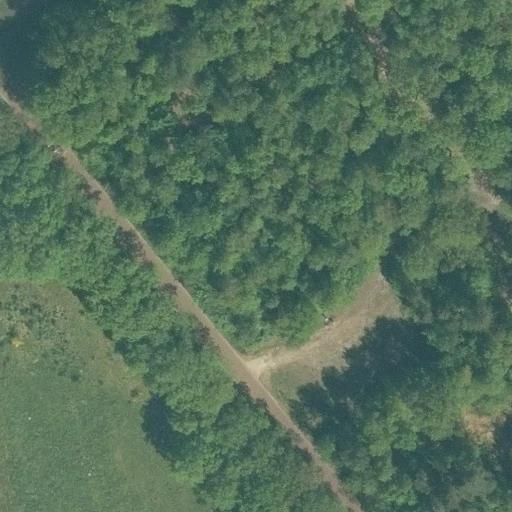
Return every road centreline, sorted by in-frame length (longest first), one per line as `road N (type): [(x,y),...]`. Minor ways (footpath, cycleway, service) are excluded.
road 1 (unclassified): [(352,511),(0,78)]
road 2 (track): [(239,373),(348,313),(405,225),(460,177)]
